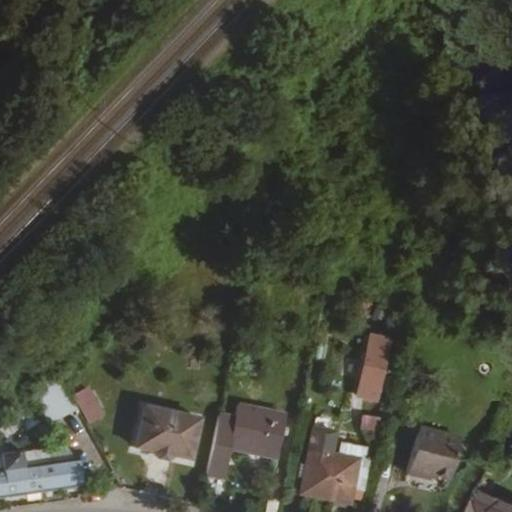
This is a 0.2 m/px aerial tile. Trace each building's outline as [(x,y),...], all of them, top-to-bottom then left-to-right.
[(359,333),(351,398),(375,401),(383,335),(359,333)] [(59,369),(32,394),(44,416),(72,394),(59,369)] [(77,405),(72,394),(44,416),(47,421),(77,405)] [(27,402),(12,411),(23,430),(38,421),(27,402)] [(196,420),(141,409),(131,451),(188,463),(196,420)] [(216,418),(203,477),(221,481),(227,450),(273,458),(280,418),(234,409),(232,419),(216,418)] [(376,430),(375,415),(357,416),(357,431),(376,430)] [(334,433),(311,429),(298,496),(345,507),(349,491),(358,493),(364,464),(361,464),(362,453),(341,449),(339,459),(330,457),(334,433)] [(412,429),(403,475),(420,479),(421,475),(445,480),(454,438),(412,429)] [(0,467),(1,473),(0,473),(0,497),(38,492),(80,486),(76,460),(67,462),(22,468),(19,453),(0,455),(0,467)] [(468,511),(493,511),(472,503),(468,511)]
